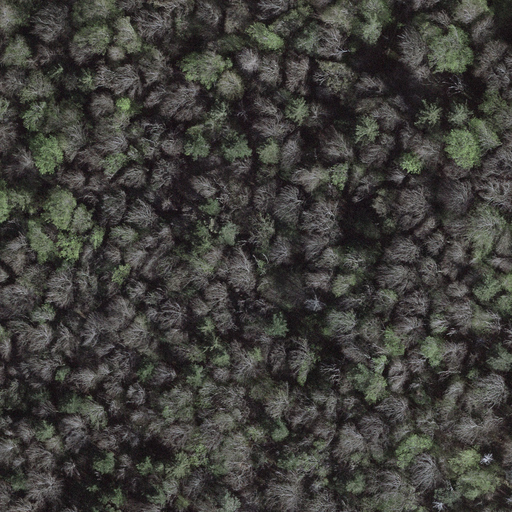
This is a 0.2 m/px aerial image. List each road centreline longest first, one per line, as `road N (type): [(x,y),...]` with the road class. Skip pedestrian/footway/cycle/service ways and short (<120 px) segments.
road 1 (motorway): [(464,0),(307,511)]
road 2 (motorway): [(433,511),(511,264)]
